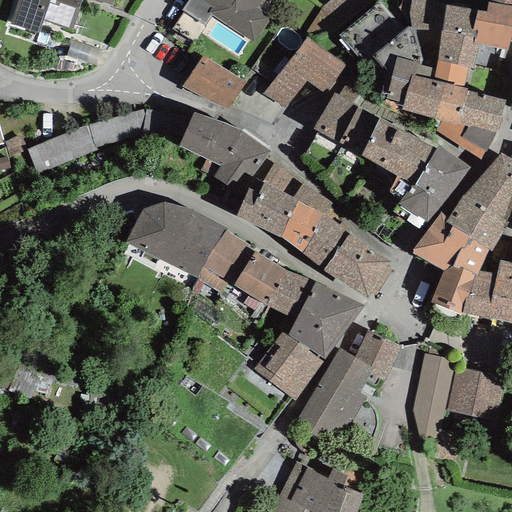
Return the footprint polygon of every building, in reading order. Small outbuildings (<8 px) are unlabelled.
[(41,20),(70,30),(80,1),(80,0),(17,0),(14,11),(10,24),(37,33),(41,20)] [(205,26),(212,16),(254,43),(271,17),(257,8),(262,0),(186,0),(180,10),(205,26)] [(339,29),(371,0),(329,0),(320,8),(339,29)] [(411,0),(400,0),(398,11),(409,13),(411,0)] [(477,11),(446,6),(446,2),(428,0),(411,0),(409,13),(410,27),(411,29),(414,29),(440,30),(436,60),(467,67),(473,68),(477,45),(474,44),(476,31),(473,30),(477,11)] [(402,30),(379,2),(339,35),(363,63),(371,56),(402,30)] [(511,30),(511,7),(488,2),(485,13),(477,11),(473,30),(476,31),(474,44),(477,45),(508,51),(511,30)] [(422,60),(414,29),(411,29),(410,27),(407,27),(402,30),(371,56),(390,78),(384,98),(403,104),(410,75),(432,80),(435,69),(420,65),(422,60)] [(304,37),(284,68),(262,93),(283,109),(306,82),(325,95),(345,64),(304,37)] [(245,82),(202,56),(182,86),(227,109),(245,82)] [(462,88),(467,67),(436,60),(435,69),(432,80),(462,88)] [(467,89),(462,88),(432,80),(410,75),(403,104),(401,111),(442,122),(458,126),(458,124),(467,90),(467,89)] [(360,156),(378,118),(354,104),(359,95),(344,85),(338,95),(334,93),(312,128),(360,156)] [(496,133),(504,100),(467,90),(458,124),(468,127),(468,125),(496,133)] [(144,109),(87,126),(96,148),(143,134),(171,138),(177,115),(144,109)] [(240,130),(192,112),(179,146),(205,159),(200,171),(212,178),(220,166),(240,130)] [(415,138),(378,118),(360,156),(396,175),(415,138)] [(480,160),(496,133),(468,125),(468,127),(458,124),(458,126),(442,122),(435,130),(480,160)] [(87,126),(26,150),(36,175),(97,151),(96,148),(87,126)] [(271,152),(240,130),(220,166),(212,178),(236,195),(271,152)] [(20,135),(4,142),(10,157),(26,150),(20,135)] [(415,183),(435,149),(415,138),(396,175),(388,192),(401,198),(406,191),(408,192),(415,183)] [(435,149),(415,183),(442,205),(471,169),(438,144),(435,149)] [(511,159),(500,153),(462,195),(507,223),(511,211),(511,159)] [(0,171),(9,169),(6,157),(0,158),(0,171)] [(297,201),(306,187),(274,162),(263,182),(297,201)] [(235,216),(280,238),(297,201),(263,182),(257,193),(248,189),(235,216)] [(391,212),(419,229),(442,205),(415,183),(408,192),(406,191),(401,198),(391,212)] [(331,204),(306,187),(297,201),(323,216),(331,204)] [(491,252),(507,223),(462,195),(449,217),(445,223),(469,236),(467,238),(487,250),(491,252)] [(301,252),(323,216),(297,201),(280,238),(301,252)] [(164,262),(193,210),(165,202),(144,209),(126,243),(164,262)] [(193,210),(164,262),(197,280),(224,229),(225,228),(193,210)] [(445,223),(449,217),(440,213),(410,253),(442,271),(429,303),(461,314),(465,298),(467,298),(474,276),(477,276),(479,271),(487,250),(467,238),(469,236),(445,223)] [(322,270),(348,233),(323,216),(301,252),(322,270)] [(233,286),(254,251),(246,247),(247,245),(224,229),(197,280),(218,293),(227,281),(233,286)] [(390,262),(348,233),(322,270),(368,299),(371,293),(375,295),(391,271),(387,267),(390,262)] [(295,320),(315,281),(284,270),(254,251),(233,286),(263,305),(295,320)] [(461,314),(511,324),(511,255),(510,264),(499,261),(495,275),(479,271),(477,276),(474,276),(467,298),(465,298),(461,314)] [(324,359),(364,305),(315,281),(295,320),(287,336),(324,359)] [(367,330),(353,358),(372,369),(369,375),(384,381),(402,347),(367,330)] [(295,401),(324,359),(287,336),(281,332),(252,368),(295,401)] [(353,358),(338,349),(295,423),(338,447),(367,398),(358,393),(369,375),(372,369),(353,358)] [(453,359),(424,353),(407,435),(436,441),(439,428),(453,359)] [(504,376),(455,366),(447,407),(495,417),(504,376)] [(460,433),(439,428),(436,441),(434,456),(455,461),(460,433)] [(327,478),(295,462),(270,511),(356,511),(365,496),(343,486),(348,477),(332,469),(327,478)]
